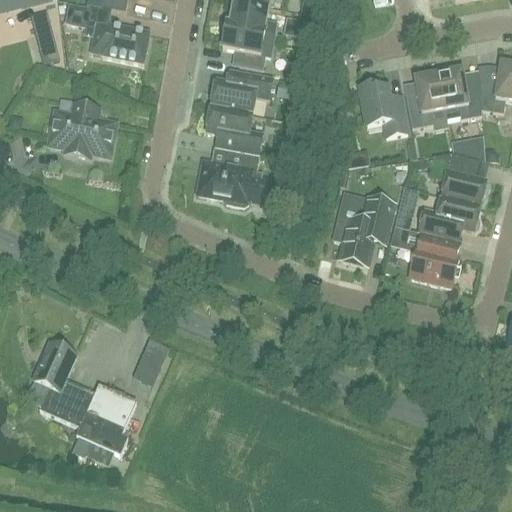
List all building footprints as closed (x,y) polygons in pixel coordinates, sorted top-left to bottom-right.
[(54,0),(19,0),(23,12),(56,4),(54,0)] [(279,0),(282,0),(281,0),(235,0),(234,6),(266,12),(268,0),(279,0)] [(315,13),(317,0),(304,0),(303,10),(315,13)] [(126,16),(128,5),(104,1),(102,12),(126,16)] [(264,25),(266,12),(234,6),(230,28),(226,28),(265,36),(263,49),(273,51),(277,27),(264,25)] [(84,33),(89,13),(70,9),(65,29),(84,33)] [(36,37),(51,33),(47,16),(31,21),(36,37)] [(144,70),(151,36),(96,25),(90,59),(144,70)] [(308,44),(312,27),(299,25),(296,42),(308,44)] [(261,60),(263,49),(265,36),(226,28),(222,53),(241,57),(239,70),(262,75),(265,60),(261,60)] [(60,65),(56,49),(40,53),(44,69),(60,65)] [(471,72),(480,71),(479,54),(470,55),(471,72)] [(511,106),(511,69),(500,68),(498,85),(479,88),(479,95),(481,121),(482,120),(481,115),(503,118),(505,105),(511,106)] [(481,121),(479,95),(466,97),(462,74),(438,78),(444,114),(445,114),(447,124),(460,121),(460,124),(481,121)] [(213,101),(211,112),(252,119),(255,104),(269,106),(273,83),(248,78),(231,75),(228,89),(216,86),(215,90),(212,92),(211,98),(213,101)] [(431,116),(444,114),(438,78),(414,83),(418,106),(407,108),(412,133),(434,129),(431,116)] [(386,88),(359,93),(367,132),(384,129),(386,142),(407,138),(403,112),(400,101),(389,103),(386,88)] [(98,115),(98,114),(74,109),(74,111),(75,111),(73,121),(56,118),(50,149),(66,152),(65,158),(89,163),(90,157),(109,161),(115,129),(95,125),(97,115),(98,115)] [(206,124),(205,131),(207,134),(206,137),(218,140),(215,153),(226,155),(260,162),(260,161),(259,161),(263,138),(249,135),(252,119),(211,112),(209,122),(206,124)] [(21,173),(40,163),(28,142),(10,152),(21,173)] [(257,176),(260,162),(226,155),(224,170),(204,166),(198,197),(222,202),(226,207),(244,211),(249,207),(249,205),(269,208),(274,185),(261,183),(262,177),(257,176)] [(434,161),(429,180),(446,184),(441,202),(480,211),(482,201),(486,199),(487,192),(485,189),(486,186),(459,179),(464,160),(453,157),(434,161)] [(424,213),(418,237),(419,237),(433,241),(440,242),(445,244),(445,243),(459,247),(463,233),(474,236),(474,233),(478,231),(479,225),(477,221),(480,211),(441,202),(438,216),(424,213)] [(341,211),(332,248),(342,250),(339,265),(367,272),(373,247),(385,250),(395,210),(368,203),(367,205),(364,217),(341,211)] [(395,231),(390,250),(415,256),(409,282),(451,293),(459,262),(458,261),(462,247),(459,247),(445,243),(445,244),(440,242),(433,241),(419,237),(418,237),(395,231)] [(95,397),(65,384),(76,360),(50,348),(34,386),(49,392),(39,414),(79,432),(75,441),(120,461),(128,442),(122,440),(137,406),(98,389),(95,397)]
